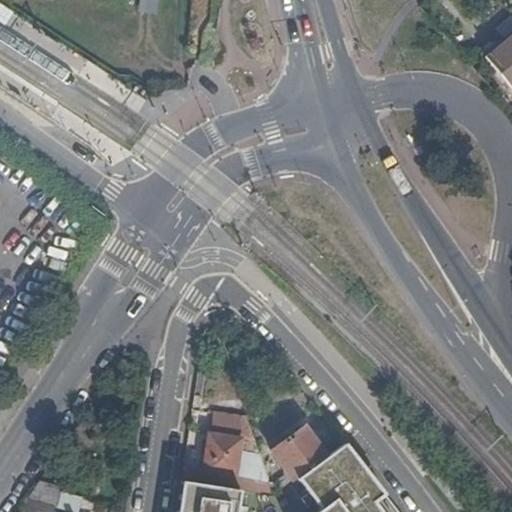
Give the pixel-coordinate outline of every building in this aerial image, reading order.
[(511,34),(493,50),(501,60),(494,67),(511,89),(511,34)] [(182,468),(180,483),(236,490),(271,494),(268,485),(248,417),(213,410),(202,472),(182,468)] [(299,474),(326,456),(305,425),(271,449),(288,472),(292,479),(299,474)] [(326,456),(299,474),(321,506),(313,511),(400,511),(349,440),(326,456)] [(288,472),(268,485),(271,494),(292,479),(288,472)] [(233,511),(236,490),(180,483),(175,511),(233,511)] [(58,492),(36,487),(29,496),(24,511),(52,511),(54,508),(58,492)] [(78,511),(82,498),(58,492),(54,508),(71,511),(78,511)]
